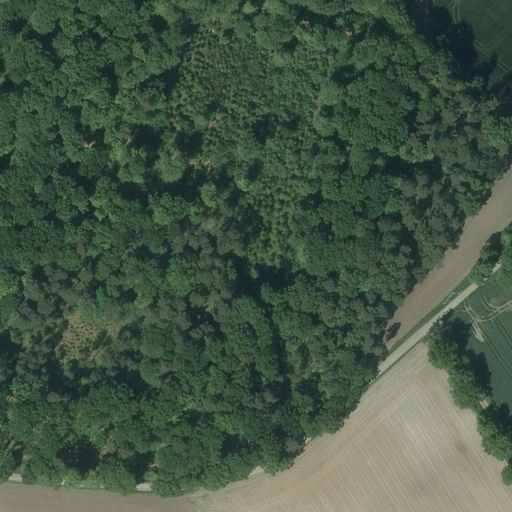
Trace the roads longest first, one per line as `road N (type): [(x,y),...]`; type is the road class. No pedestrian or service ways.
road 1 (track): [(511,251),(267,466),(163,487),(0,476)]
road 2 (track): [(58,0),(27,240),(0,300)]
road 3 (track): [(437,318),(511,442)]
